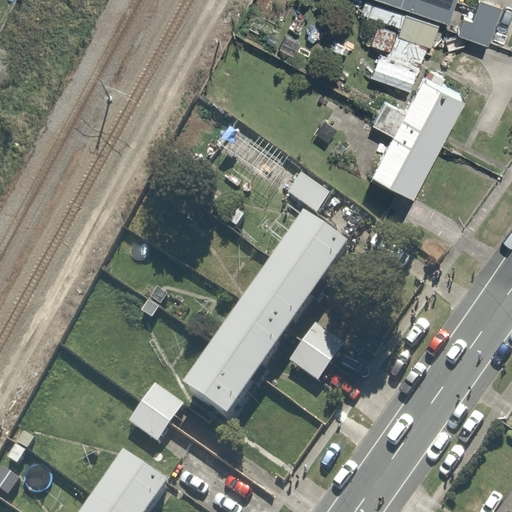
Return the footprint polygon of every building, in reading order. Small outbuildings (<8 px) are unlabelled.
[(404,0),(445,15),(450,0),(404,0)] [(497,0),(476,0),(472,18),(461,16),(457,31),(488,38),(497,0)] [(370,22),(364,36),(389,46),(387,51),(418,64),(426,45),(370,22)] [(412,71),(379,54),(370,71),(403,88),(412,71)] [(413,185),(461,91),(421,71),(373,164),(413,185)] [(400,99),(384,90),(369,118),(385,127),(400,99)] [(301,174),(288,192),(317,213),(330,195),(301,174)] [(352,245),(311,216),(189,390),(231,419),(352,245)] [(323,315),(292,359),(319,379),(351,335),(323,315)] [(175,395),(158,383),(130,421),(158,442),(182,408),(171,400),(175,395)] [(152,511),(171,487),(129,456),(89,511),(152,511)] [(511,511),(511,496),(499,511),(511,511)]
